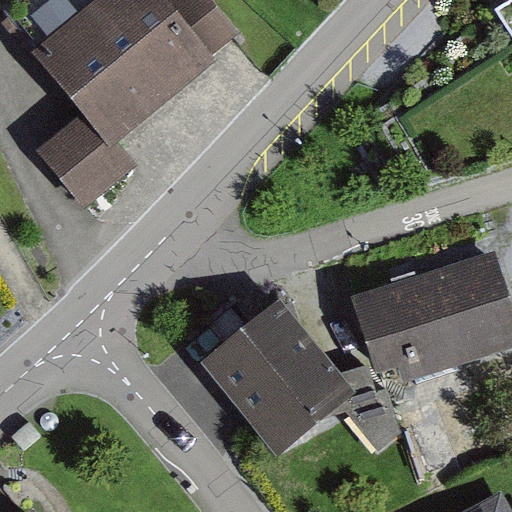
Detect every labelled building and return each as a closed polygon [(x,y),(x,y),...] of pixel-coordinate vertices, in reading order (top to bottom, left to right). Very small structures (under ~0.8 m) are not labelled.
[(175,0),(20,0),(8,10),(92,119),(52,150),(98,208),(145,172),(127,148),(223,74),(212,60),(244,35),(216,0),(182,0),(178,3),(175,0)] [(511,6),(498,16),(511,37),(511,6)] [(511,308),(496,259),(351,307),(381,396),(511,353),(511,308)] [(282,309),(204,375),(281,465),(359,399),(282,309)] [(510,511),(502,499),(479,511),(510,511)]
